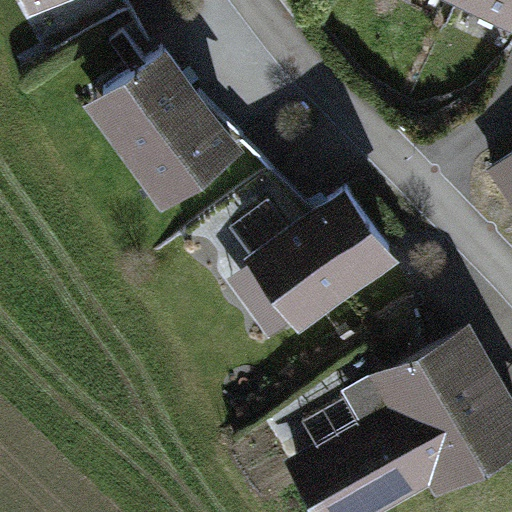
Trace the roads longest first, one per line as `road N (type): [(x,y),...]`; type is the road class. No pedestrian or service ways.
road 1 (residential): [(511,280),(245,0)]
road 2 (unknown): [(511,104),(416,182)]
